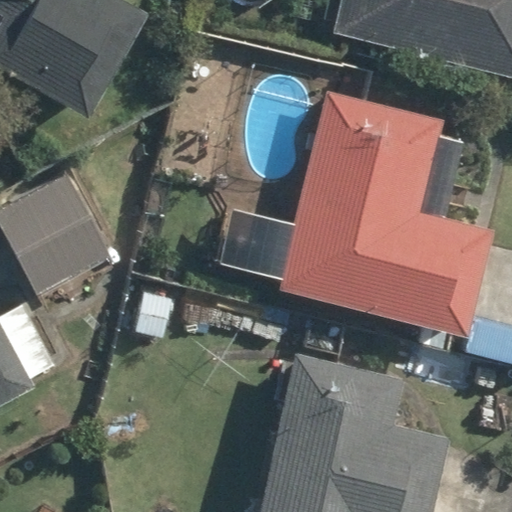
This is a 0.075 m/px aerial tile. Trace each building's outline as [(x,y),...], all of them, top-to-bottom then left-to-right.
[(0,16),(0,72),(86,121),(149,12),(128,0),(0,0),(0,12),(2,13),(0,16)] [(511,0),(335,0),(326,34),(511,80),(511,0)] [(436,118),(320,90),(271,291),(461,337),(487,229),(413,211),(436,118)] [(0,232),(33,294),(107,255),(64,173),(0,206),(0,232)] [(511,327),(467,317),(458,356),(511,367),(511,327)] [(0,403),(32,386),(0,328),(0,403)] [(288,353),(251,511),(425,511),(444,435),(386,421),(396,377),(288,353)]
